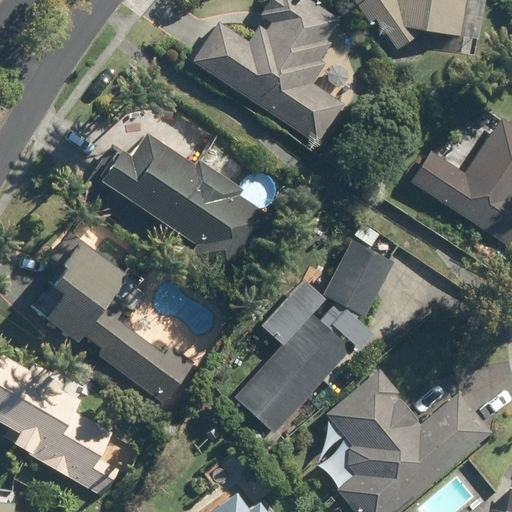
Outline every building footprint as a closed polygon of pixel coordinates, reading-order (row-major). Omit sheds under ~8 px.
[(257,24),(246,41),(215,21),(189,61),(314,143),(340,103),(308,82),(331,47),(323,42),(337,20),(306,0),(265,0),(256,14),(261,18),(257,24)] [(350,0),(364,18),(367,16),(393,52),(410,40),(408,30),(458,36),(460,3),(461,0),(350,0)] [(427,155),(412,183),(511,239),(511,132),(495,123),(465,177),(427,155)] [(192,159),(188,165),(146,136),(110,187),(192,245),(185,255),(225,283),(232,273),(269,221),(239,200),(243,195),(192,159)] [(55,298),(40,319),(75,345),(77,341),(160,403),(192,361),(170,344),(162,355),(115,319),(123,309),(126,304),(112,294),(127,275),(68,231),(48,259),(57,266),(41,287),(55,298)] [(262,326),(281,345),(229,396),(267,435),(350,352),(372,333),(355,319),(390,265),(353,242),(330,277),(309,264),(262,326)] [(0,358),(0,426),(16,435),(11,444),(103,497),(133,444),(73,410),(82,394),(27,362),(22,371),(0,358)] [(346,470),(351,476),(336,489),(354,511),(391,511),(488,433),(455,392),(419,421),(378,370),(325,414),(350,445),(344,449),(346,470)] [(511,511),(511,488),(500,486),(489,511),(511,511)] [(18,511),(20,492),(0,489),(0,511),(18,511)] [(262,511),(255,502),(246,508),(235,491),(203,511),(262,511)]
